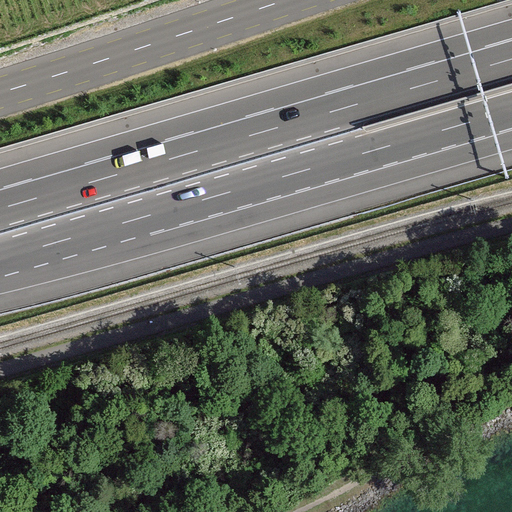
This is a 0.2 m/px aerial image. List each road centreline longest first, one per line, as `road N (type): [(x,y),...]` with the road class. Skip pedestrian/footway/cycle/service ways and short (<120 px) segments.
road 1 (motorway): [(0,258),(427,135)]
road 2 (motorway): [(338,108),(0,208)]
road 3 (primary): [(0,92),(286,0)]
road 4 (motorway): [(511,44),(338,108)]
road 5 (motorway): [(511,58),(338,108)]
